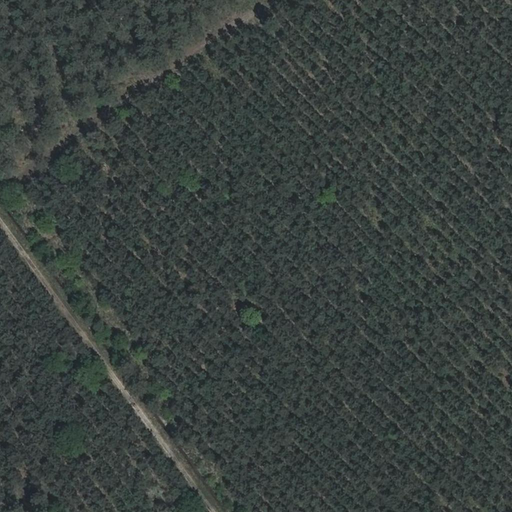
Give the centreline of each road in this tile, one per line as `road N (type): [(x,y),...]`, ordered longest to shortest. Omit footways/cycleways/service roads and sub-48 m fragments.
road 1 (track): [(213,511),(0,218)]
road 2 (track): [(0,188),(220,29),(276,0)]
